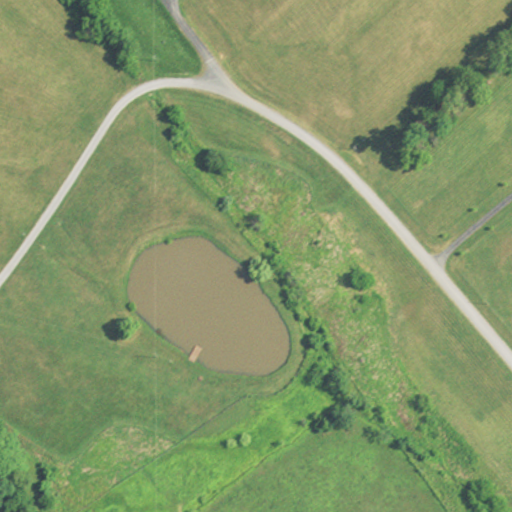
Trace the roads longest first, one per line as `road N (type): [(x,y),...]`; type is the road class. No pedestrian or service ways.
road 1 (residential): [(218,98),(327,158),(511,359)]
road 2 (residential): [(0,280),(111,114),(132,95),(159,87),(218,98)]
